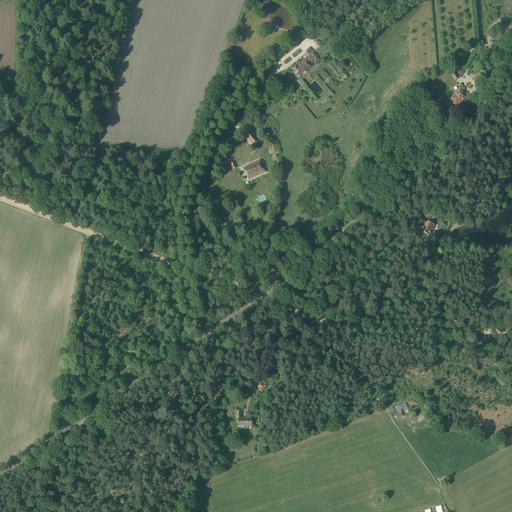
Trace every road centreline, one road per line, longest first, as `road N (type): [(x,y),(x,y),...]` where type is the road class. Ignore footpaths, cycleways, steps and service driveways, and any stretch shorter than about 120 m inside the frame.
road 1 (tertiary): [(202,334),(338,236),(511,82)]
road 2 (track): [(101,153),(41,511)]
road 3 (track): [(0,196),(261,297)]
road 4 (track): [(511,328),(354,325),(261,297)]
road 5 (tertiary): [(0,476),(202,334)]
